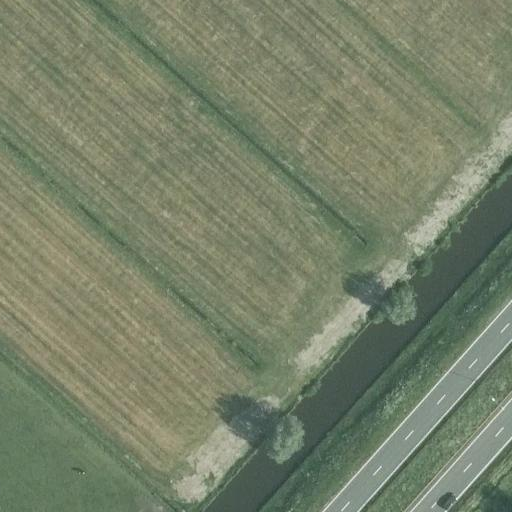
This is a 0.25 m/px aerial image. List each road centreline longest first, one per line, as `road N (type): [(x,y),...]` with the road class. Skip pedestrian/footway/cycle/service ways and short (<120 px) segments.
road 1 (trunk): [(511,315),(336,511)]
road 2 (trunk): [(427,511),(511,417)]
